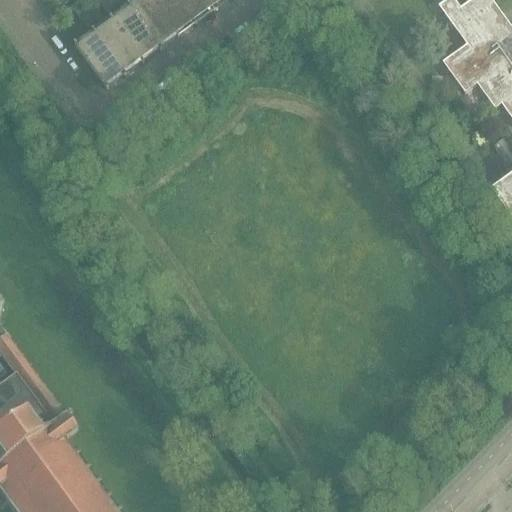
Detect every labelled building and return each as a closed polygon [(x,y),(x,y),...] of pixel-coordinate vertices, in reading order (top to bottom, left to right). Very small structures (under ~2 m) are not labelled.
[(150,0),(138,0),(128,7),(157,46),(175,33),(150,0)] [(178,0),(150,0),(175,33),(193,20),(178,0)] [(205,0),(178,0),(193,20),(211,7),(205,0)] [(511,178),(491,194),(511,222),(511,30),(490,0),(466,0),(465,1),(467,5),(460,10),(452,0),(450,0),(438,9),(466,47),(443,64),(464,95),(476,87),(493,111),(500,106),(511,122),(511,178)] [(128,7),(111,20),(139,59),(157,46),(128,7)] [(111,20),(93,33),(121,72),(139,59),(111,20)] [(93,33),(75,46),(103,85),(121,72),(93,33)] [(335,45),(313,62),(346,107),(369,90),(335,45)] [(313,62),(290,78),(323,123),(346,107),(313,62)] [(290,78),(267,94),(301,139),(323,123),(290,78)] [(267,94),(244,111),(278,156),(301,139),(267,94)] [(244,111),(222,127),(255,172),(278,156),(244,111)] [(222,127),(199,143),(232,188),(255,172),(222,127)] [(382,135),(371,143),(378,153),(389,144),(382,135)] [(371,143),(360,151),(367,161),(378,153),(371,143)] [(393,149),(382,157),(389,167),(400,159),(393,149)] [(382,157),(370,166),(377,175),(389,167),(382,157)] [(337,167),(326,175),(333,185),(344,177),(337,167)] [(326,175),(314,184),(321,193),(333,185),(326,175)] [(348,182),(336,190),(343,200),(355,192),(348,182)] [(438,186),(415,202),(448,248),(471,231),(438,186)] [(336,190),(325,198),(332,208),(343,200),(336,190)] [(292,200),(280,208),(287,218),(299,210),(292,200)] [(415,202),(393,218),(425,264),(448,248),(415,202)] [(280,208),(269,216),(276,226),(287,218),(280,208)] [(302,215),(291,223),(298,233),(309,224),(302,215)] [(393,218),(370,235),(403,280),(425,264),(393,218)] [(291,223),(279,231),(286,241),(298,233),(291,223)] [(370,235),(347,251),(380,297),(403,280),(370,235)] [(347,251),(324,268),(357,313),(380,297),(347,251)] [(464,266),(453,292),(500,311),(511,282),(511,265),(495,258),(488,276),(464,266)] [(324,268),(302,284),(334,329),(357,313),(324,268)] [(453,292),(441,322),(488,340),(500,311),(453,292)] [(441,322),(431,347),(457,357),(449,375),(470,384),(488,340),(441,322)] [(0,497),(10,511),(113,511),(63,442),(75,434),(65,419),(70,415),(69,413),(63,417),(0,331),(0,497)] [(227,345),(213,347),(215,361),(229,359),(227,345)] [(326,350),(271,357),(276,391),(331,383),(326,350)] [(413,373),(390,390),(421,430),(458,401),(444,382),(428,394),(413,373)] [(331,383),(276,391),(280,425),(336,417),(331,383)] [(390,390),(365,410),(396,449),(421,430),(390,390)] [(365,410),(343,427),(360,448),(345,460),(359,478),(396,449),(365,410)] [(246,433),(235,442),(244,453),(255,444),(246,433)] [(301,459),(279,476),(305,511),(315,511),(346,488),(332,470),(317,482),(301,459)]
